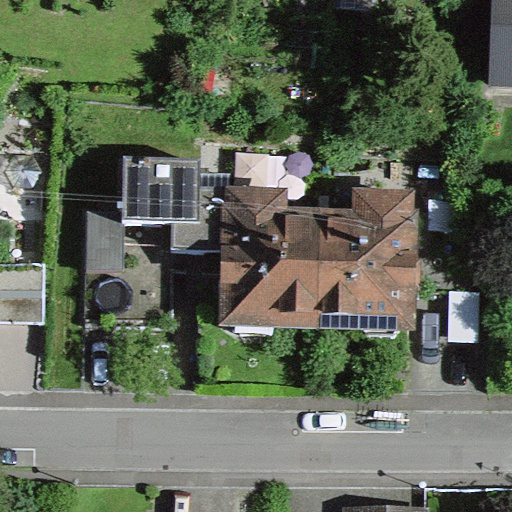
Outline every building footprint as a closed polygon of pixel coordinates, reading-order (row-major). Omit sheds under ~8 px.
[(511,0),(497,0),(494,86),(511,86),(511,0)] [(202,164),(124,162),(124,214),(123,224),(171,225),(170,254),(224,255),(226,200),(230,200),(230,193),(201,193),(202,164)] [(320,221),(317,325),(361,327),(369,340),(395,341),(405,328),(409,328),(410,294),(415,294),(416,261),(411,261),(412,200),(360,199),(360,222),(320,221)] [(317,325),(320,221),(284,221),(284,201),(230,200),(226,200),(224,255),(224,286),(229,287),(228,323),(233,323),(242,336),(269,336),(278,324),(317,325)] [(124,214),(90,213),(88,271),(122,272),(123,224),(124,214)] [(122,272),(88,271),(87,328),(173,329),(174,272),(122,272)]
